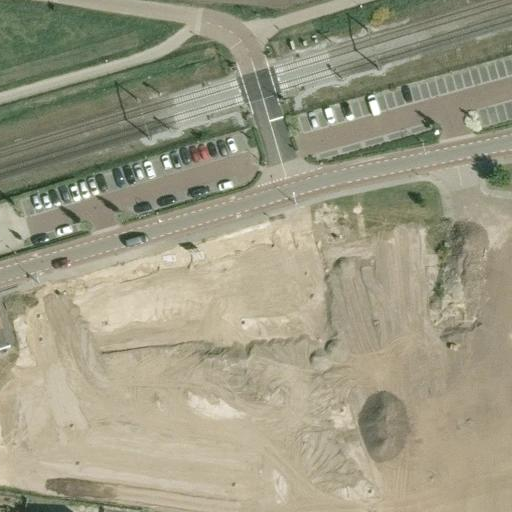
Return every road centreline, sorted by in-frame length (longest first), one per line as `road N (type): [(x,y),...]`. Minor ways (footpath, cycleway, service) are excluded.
road 1 (unclassified): [(288,191),(241,35),(205,19),(70,0)]
road 2 (secondary): [(0,274),(288,191)]
road 3 (secondary): [(511,141),(288,191)]
